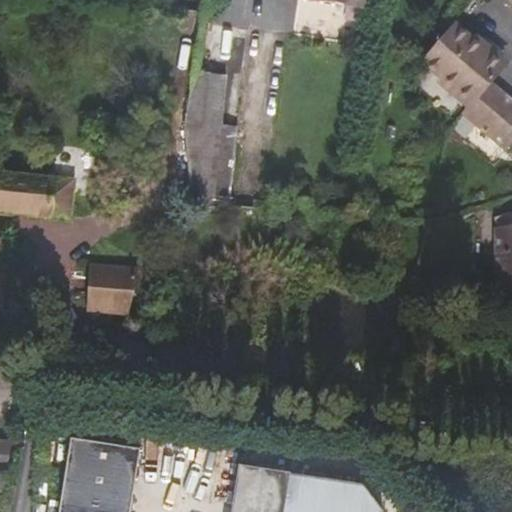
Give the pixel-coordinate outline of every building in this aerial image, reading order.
[(508,65),(456,22),(420,63),(472,107),(464,117),(505,152),(511,143),(511,99),(493,83),(508,65)] [(228,76),(195,72),(186,124),(193,205),(229,207),(237,127),(223,126),(228,76)] [(75,184),(0,174),(0,212),(70,222),(75,184)] [(511,224),(496,227),(498,293),(499,297),(511,296),(511,224)] [(139,272),(91,269),(88,313),(129,316),(139,272)] [(129,511),(139,448),(70,437),(58,511),(129,511)] [(10,444),(0,443),(0,469),(6,470),(10,444)] [(379,511),(368,485),(238,464),(230,511),(379,511)]
